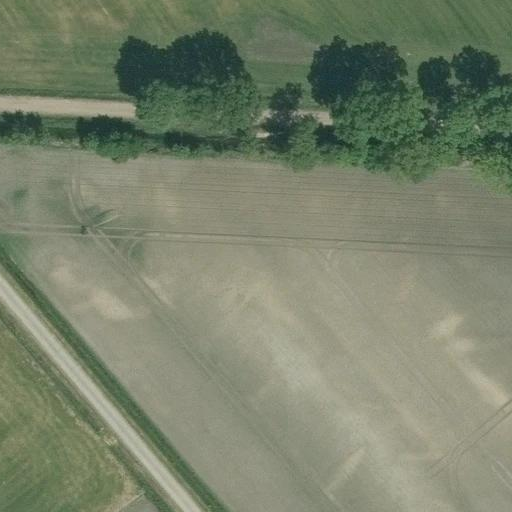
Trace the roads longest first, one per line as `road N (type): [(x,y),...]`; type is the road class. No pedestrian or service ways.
road 1 (track): [(511,136),(0,106)]
road 2 (unclassified): [(186,511),(0,288)]
